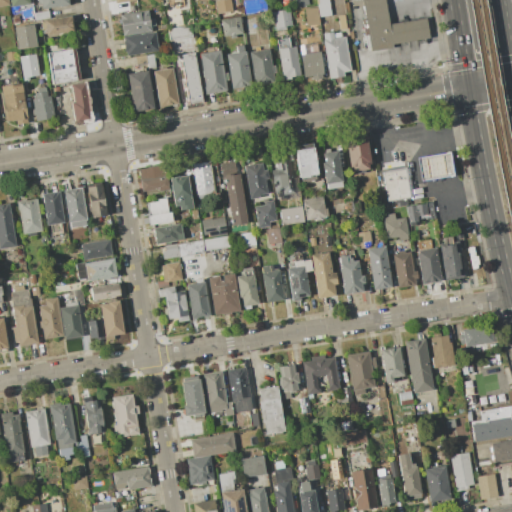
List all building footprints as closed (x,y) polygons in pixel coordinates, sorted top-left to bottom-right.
[(27,0),(28,5),(10,8),(9,0),(27,0)] [(66,0),(68,6),(41,10),(39,0),(66,0)] [(215,0),(230,0),(232,12),(217,14),(215,0)] [(242,0),(264,0),(266,10),(258,13),(244,13),(242,0)] [(319,17),(316,0),(327,0),(330,15),(319,17)] [(361,0),(384,0),(388,24),(427,18),(430,38),(392,44),(392,47),(369,51),(361,0)] [(166,6),(180,4),(183,26),(169,28),(166,6)] [(304,9),(316,7),(319,24),(306,26),(304,9)] [(289,9),(291,26),(286,26),(286,29),(275,31),(274,23),(269,24),(268,13),(289,9)] [(119,15),(147,11),(148,19),(154,18),(155,26),(150,27),(150,31),(122,35),(119,15)] [(69,16),(72,31),(44,35),(41,20),(69,16)] [(220,20),(239,17),(241,33),(235,34),(235,37),(229,38),(229,35),(224,36),(223,30),(221,31),(220,20)] [(14,27),(33,24),(36,49),(17,51),(14,27)] [(167,29),(169,28),(183,26),(190,25),(192,37),(169,41),(167,29)] [(122,36),(154,31),(157,51),(125,56),(125,52),(124,52),(122,42),(123,41),(122,36)] [(328,79),(322,40),(323,40),(322,33),(332,32),(333,38),(345,36),(350,71),(342,72),(343,76),(328,79)] [(277,49),(295,46),(300,75),(290,77),(290,80),(282,81),(277,49)] [(46,53),(74,48),(79,80),(51,84),(46,53)] [(248,52),(268,49),(270,66),(274,65),(275,73),(272,73),(273,83),(254,87),(248,52)] [(198,53),(219,50),(225,90),(204,94),(198,53)] [(225,54),(245,51),(250,86),(231,90),(225,54)] [(300,54),(319,51),(323,74),(303,77),(300,54)] [(179,54),(194,52),(202,102),(187,104),(179,54)] [(18,56),(35,54),(38,75),(28,77),(28,79),(22,80),(18,56)] [(152,71),(172,68),(177,103),(158,107),(152,71)] [(126,74),(147,71),(153,108),(132,111),(126,74)] [(84,82),(90,122),(73,125),(70,102),(72,101),(69,84),(84,82)] [(0,86),(20,83),(27,122),(16,124),(15,120),(5,121),(0,86)] [(53,118),(34,121),(31,98),(34,98),(33,88),(44,87),(46,96),(50,95),(53,118)] [(364,133),(369,164),(367,164),(367,169),(352,171),(351,167),(349,167),(344,136),(364,133)] [(294,146),(312,143),(317,176),(299,179),(294,146)] [(321,153),(336,151),(342,186),(327,189),(326,184),(324,184),(321,163),(323,162),(321,153)] [(416,158),(448,152),(452,175),(421,181),(416,158)] [(289,158),(294,193),(282,195),(282,192),(274,193),(270,170),(274,169),(272,161),(289,158)] [(190,164),(209,161),(215,193),(195,196),(190,164)] [(219,164),(236,161),(246,222),(231,225),(222,176),(221,176),(219,164)] [(243,166),(261,163),(262,170),(266,169),(268,179),(264,179),(266,195),(259,196),(259,198),(249,200),(243,166)] [(138,169),(165,165),(169,189),(157,191),(157,188),(141,191),(138,169)] [(381,172),(404,168),(409,197),(387,201),(381,172)] [(169,178),(186,175),(191,208),(174,210),(169,178)] [(86,187),(101,185),(105,215),(90,218),(86,187)] [(62,191),(82,188),(86,219),(84,219),(85,225),(70,228),(69,222),(67,222),(62,191)] [(41,194),(59,191),(63,222),(46,225),(41,194)] [(302,199),(322,196),(324,208),(326,208),(327,217),(321,218),(321,220),(314,221),(313,219),(305,220),(302,199)] [(15,201),(36,198),(41,231),(22,234),(18,210),(17,211),(15,201)] [(146,203),(157,201),(157,199),(165,198),(168,212),(170,212),(172,221),(149,225),(147,216),(148,215),(146,203)] [(253,207),(264,205),(264,202),(272,200),(275,221),(268,222),(269,226),(257,228),(253,207)] [(345,202),(352,201),(352,203),(359,202),(360,211),(346,213),(345,202)] [(405,206),(431,202),(434,218),(429,219),(428,214),(416,216),(417,224),(409,226),(405,206)] [(0,204),(8,203),(15,246),(0,248),(0,204)] [(279,209),(301,206),(303,222),(281,226),(279,209)] [(385,238),(382,221),(383,221),(383,218),(385,217),(385,215),(393,213),(394,219),(404,217),(407,235),(407,239),(398,240),(397,236),(385,238)] [(200,220),(211,218),(211,219),(223,217),(226,234),(208,237),(208,234),(202,235),(200,220)] [(306,226),(327,222),(329,232),(307,235),(306,226)] [(153,227),(177,223),(180,240),(155,244),(153,227)] [(265,229),(278,227),(281,243),(267,245),(265,229)] [(255,245),(239,247),(237,234),(253,231),(255,245)] [(357,232),(368,231),(371,246),(360,248),(357,232)] [(201,240),(227,235),(229,246),(203,251),(201,240)] [(80,244),(109,239),(111,255),(82,260),(80,244)] [(176,244),(201,240),(203,251),(203,252),(178,257),(176,244)] [(444,280),(438,244),(456,240),(463,277),(444,280)] [(164,246),(176,244),(178,257),(162,259),(161,251),(165,250),(164,246)] [(366,249),(383,246),(390,287),(373,290),(366,249)] [(416,251),(434,248),(440,281),(422,284),(416,251)] [(391,254),(408,251),(412,272),(415,271),(416,278),(413,279),(414,285),(397,288),(391,254)] [(310,255),(327,252),(330,273),(334,273),(336,284),(332,284),(334,295),(317,298),(310,255)] [(343,294),(338,264),(339,264),(338,257),(348,255),(349,258),(351,258),(352,261),(356,260),(359,276),(362,275),(363,284),(360,284),(361,291),(343,294)] [(58,258),(59,264),(49,266),(48,259),(58,258)] [(83,262),(112,258),(115,276),(109,278),(109,279),(101,280),(101,279),(86,281),(83,262)] [(286,268),(294,267),(294,261),(309,259),(311,270),(304,271),(308,296),(291,298),(286,268)] [(160,265),(164,265),(164,263),(178,261),(178,263),(180,263),(181,269),(179,269),(181,279),(179,279),(179,280),(168,282),(167,281),(163,282),(160,265)] [(260,266),(271,264),(272,270),(277,270),(282,300),(265,302),(260,266)] [(235,276),(242,275),(241,269),(250,267),(256,304),(240,306),(235,276)] [(28,275),(38,273),(40,286),(30,288),(28,275)] [(206,278),(217,276),(218,281),(222,280),(221,275),(232,274),(238,310),(212,315),(206,278)] [(185,284),(203,281),(208,315),(190,318),(185,284)] [(89,288),(117,284),(119,296),(91,301),(89,288)] [(157,290),(163,289),(162,288),(184,285),(189,320),(177,322),(177,317),(168,319),(167,315),(164,316),(163,307),(166,307),(164,297),(158,298),(157,290)] [(37,343),(18,346),(17,341),(13,342),(11,327),(15,327),(9,292),(29,289),(37,343)] [(77,305),(76,302),(74,302),(74,297),(73,297),(72,290),(73,290),(81,289),(83,304),(77,305)] [(62,336),(42,339),(37,306),(44,305),(43,299),(56,297),(62,336)] [(99,305),(107,304),(107,302),(117,300),(122,333),(112,335),(113,339),(104,340),(99,305)] [(58,308),(64,307),(63,303),(74,302),(76,302),(77,305),(81,336),(63,338),(58,308)] [(86,322),(100,319),(102,336),(89,338),(86,322)] [(463,330),(488,326),(491,342),(465,347),(463,330)] [(429,338),(446,335),(448,343),(449,342),(453,366),(432,369),(430,357),(432,357),(429,338)] [(403,342),(424,338),(432,390),(412,393),(410,380),(409,381),(403,342)] [(379,350),(398,347),(402,376),(392,378),(393,382),(384,384),(379,350)] [(346,355),(368,352),(369,358),(373,358),(374,367),(370,368),(373,387),(351,390),(346,355)] [(301,362),(310,361),(310,357),(324,355),(324,359),(333,357),(337,387),(327,389),(325,376),(316,377),(318,390),(306,392),(301,362)] [(280,367),(294,365),(298,391),(289,392),(290,398),(283,399),(282,393),(281,393),(278,377),(282,377),(280,367)] [(226,370),(243,367),(250,409),(234,412),(233,407),(231,407),(229,392),(226,370)] [(202,374),(220,371),(226,403),(224,404),(225,408),(209,410),(209,406),(207,406),(202,374)] [(180,381),(181,381),(181,378),(196,375),(196,379),(197,379),(202,413),(183,416),(181,405),(183,405),(180,381)] [(257,389),(276,386),(284,431),(265,434),(263,422),(261,423),(258,402),(259,401),(257,389)] [(376,387),(383,386),(385,397),(378,398),(376,387)] [(339,388),(348,387),(351,402),(341,403),(339,388)] [(398,393),(403,392),(402,389),(410,388),(412,403),(400,405),(398,393)] [(110,397),(131,394),(133,406),(137,405),(138,413),(135,414),(138,433),(117,437),(116,434),(114,434),(112,425),(115,425),(110,397)] [(443,413),(441,398),(451,396),(453,411),(443,413)] [(299,398),(307,397),(309,413),(301,414),(299,398)] [(87,434),(82,402),(98,400),(103,431),(87,434)] [(48,407),(68,403),(76,446),(72,447),(73,454),(59,457),(58,449),(57,450),(55,440),(54,440),(48,407)] [(481,423),(479,411),(511,405),(511,436),(473,442),(471,425),(481,423)] [(24,411),(43,408),(49,444),(45,444),(47,454),(34,456),(33,446),(30,447),(24,411)] [(0,424),(0,412),(11,411),(11,415),(18,414),(24,454),(22,455),(23,460),(8,463),(7,457),(5,458),(0,424)] [(248,414),(256,413),(258,426),(250,427),(248,414)] [(345,429),(343,415),(350,414),(353,428),(345,429)] [(445,420),(454,419),(455,427),(446,429),(445,420)] [(339,445),(364,442),(363,430),(337,432),(339,445)] [(189,440),(232,433),(235,451),(192,458),(189,440)] [(79,435),(85,434),(88,456),(82,457),(79,435)] [(490,443),(511,439),(511,459),(493,462),(490,443)] [(332,450),(340,448),(341,456),(333,457),(332,450)] [(449,455),(467,452),(472,484),(467,485),(468,489),(454,491),(449,455)] [(186,460),(209,456),(212,480),(189,483),(186,460)] [(239,460),(263,456),(265,474),(242,477),(239,460)] [(394,457),(400,499),(419,496),(414,467),(407,468),(404,456),(394,457)] [(307,480),(306,474),(305,466),(307,466),(306,461),(314,460),(315,465),(317,464),(319,478),(307,480)] [(274,462),(283,461),(284,467),(275,469),(274,462)] [(423,469),(444,465),(449,499),(428,503),(423,469)] [(475,467),(490,465),(495,496),(480,499),(475,467)] [(111,473),(148,467),(151,486),(127,490),(126,482),(113,484),(111,473)] [(272,469),(290,467),(292,477),(274,480),(272,469)] [(349,472),(370,468),(376,507),(355,510),(354,499),(353,500),(351,491),(352,490),(349,472)] [(222,511),(219,492),(220,492),(217,474),(234,471),(237,489),(242,489),(246,511),(222,511)] [(300,511),(297,492),(299,492),(297,481),(303,480),(302,475),(306,474),(307,480),(308,490),(313,490),(316,511),(300,511)] [(376,480),(390,478),(394,504),(381,507),(376,480)] [(274,511),(272,491),(276,490),(275,482),(287,480),(290,496),(291,496),(293,511),(274,511)] [(190,488),(216,484),(217,492),(202,494),(203,501),(192,503),(190,488)] [(249,511),(246,490),(264,487),(268,511),(249,511)] [(325,490),(340,488),(343,509),(328,511),(325,490)] [(192,511),(191,503),(214,500),(215,511),(192,511)] [(91,511),(93,511),(92,505),(111,502),(112,507),(114,507),(114,511),(91,511)] [(30,511),(30,505),(44,503),(45,511),(30,511)]
